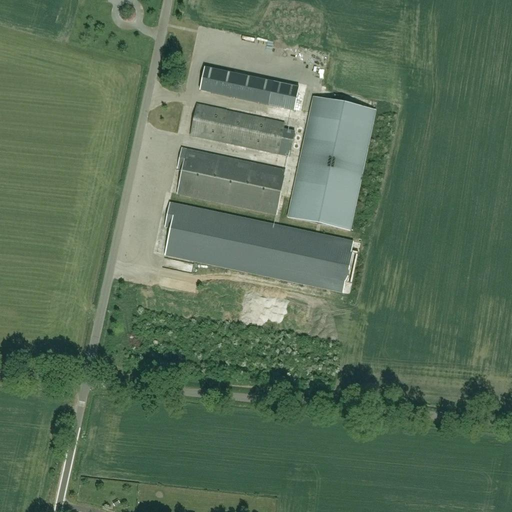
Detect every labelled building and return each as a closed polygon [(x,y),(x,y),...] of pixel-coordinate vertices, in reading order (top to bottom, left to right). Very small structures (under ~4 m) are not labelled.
[(196,46),(226,52),(228,45),(225,45),(224,49),(220,48),(221,43),(198,39),(196,46)] [(299,89),(205,69),(200,91),(295,111),(299,89)] [(355,230),(375,109),(312,98),(292,219),(355,230)] [(186,107),(181,134),(188,135),(193,109),(186,107)] [(199,108),(193,137),(243,148),(244,154),(238,155),(259,160),(260,155),(273,158),(281,156),(287,157),(291,156),(295,142),(267,136),(263,120),(235,113),(222,117),(213,115),(211,122),(204,120),(203,116),(205,109),(199,108)] [(241,209),(278,216),(283,191),(277,190),(279,177),(285,179),(286,172),(256,167),(257,164),(187,151),(179,197),(241,208),(241,209)] [(167,260),(355,293),(363,243),(356,242),(351,266),(222,243),(223,235),(230,237),(232,228),(231,228),(233,218),(172,207),(168,229),(172,229),(167,260)] [(330,260),(341,262),(345,243),(338,242),(337,247),(332,246),(333,239),(265,227),(265,228),(260,227),(257,243),(296,250),(295,256),(330,263),(330,260)]
